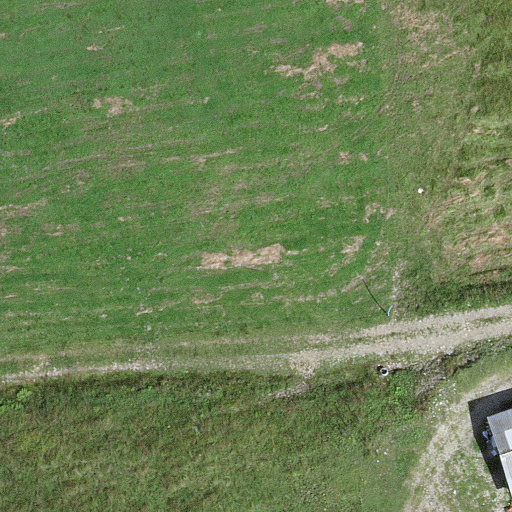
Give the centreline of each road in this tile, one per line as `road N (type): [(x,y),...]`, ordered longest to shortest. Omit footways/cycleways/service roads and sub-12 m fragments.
road 1 (track): [(0,372),(511,328)]
road 2 (track): [(511,392),(498,397),(470,433),(432,511)]
